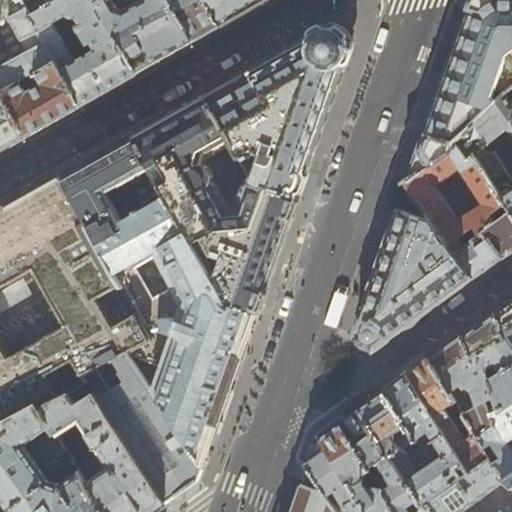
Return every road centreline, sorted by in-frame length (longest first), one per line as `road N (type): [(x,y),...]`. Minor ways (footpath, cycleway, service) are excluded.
road 1 (secondary): [(422,0),(239,511)]
road 2 (residential): [(0,178),(315,0)]
